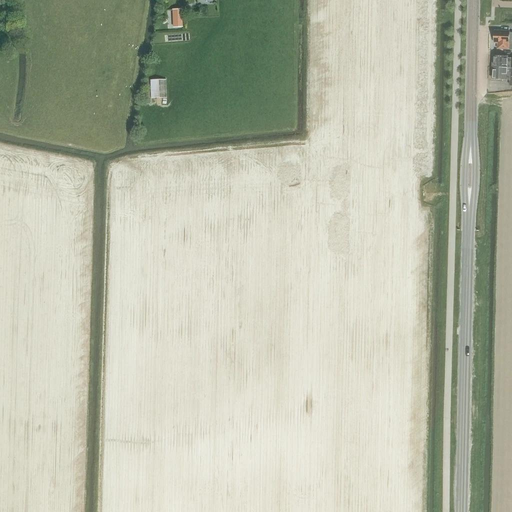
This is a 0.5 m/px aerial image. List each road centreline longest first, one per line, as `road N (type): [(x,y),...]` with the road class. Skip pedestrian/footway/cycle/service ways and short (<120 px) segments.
road 1 (primary): [(461,511),(468,208)]
road 2 (primary): [(470,121),(472,0)]
